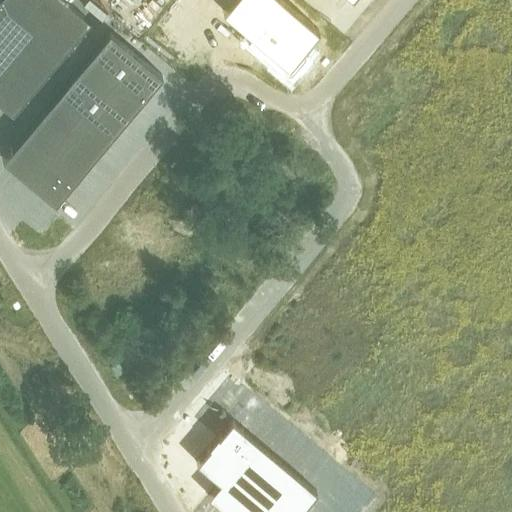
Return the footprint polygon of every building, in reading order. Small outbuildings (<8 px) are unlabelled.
[(65,0),(0,0),(0,102),(13,113),(90,20),(65,0)] [(293,0),(225,0),(221,5),(252,28),(249,32),(287,62),(294,61),(309,44),(306,37),(321,21),(293,0)] [(105,34),(0,159),(0,161),(53,206),(159,79),(105,34)] [(175,221),(193,237),(211,218),(193,202),(175,221)] [(112,272),(100,281),(118,307),(158,279),(146,261),(118,281),(112,272)] [(232,417),(195,460),(219,480),(208,493),(230,511),(297,511),(317,490),(232,417)]
